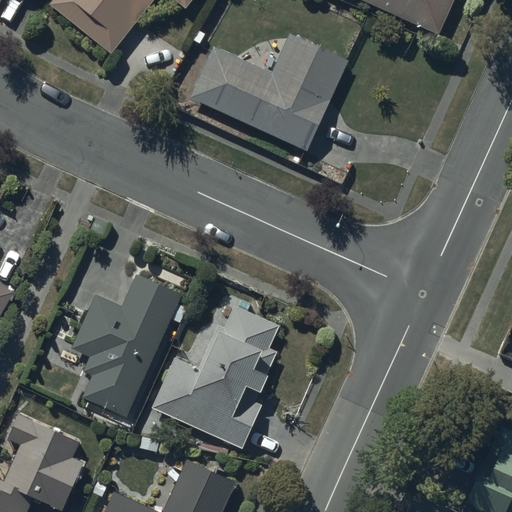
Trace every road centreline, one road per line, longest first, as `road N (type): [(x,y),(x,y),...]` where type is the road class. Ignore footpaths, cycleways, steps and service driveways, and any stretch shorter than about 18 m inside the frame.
road 1 (residential): [(0,95),(424,292)]
road 2 (tertiary): [(424,292),(326,511)]
road 3 (tertiary): [(511,99),(424,292)]
